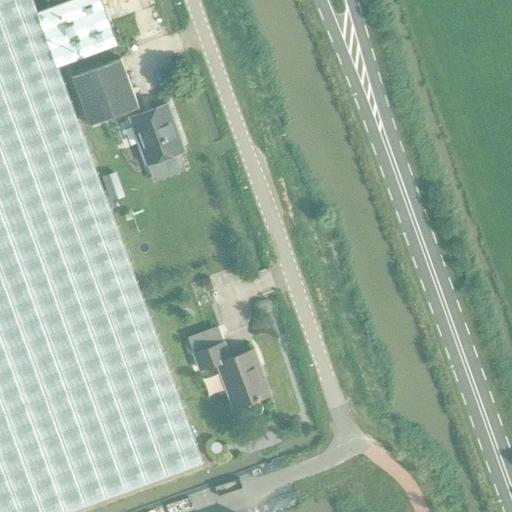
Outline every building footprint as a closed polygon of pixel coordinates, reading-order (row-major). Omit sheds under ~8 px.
[(0,0),(0,511),(63,511),(203,462),(58,65),(118,43),(102,0),(63,0),(38,10),(34,0),(0,0)] [(139,106),(121,57),(72,76),(90,124),(139,106)] [(168,103),(131,116),(148,163),(154,180),(187,168),(181,151),(171,123),(174,122),(168,103)] [(106,190),(119,185),(115,175),(102,180),(106,190)] [(211,276),(201,280),(204,288),(214,285),(211,276)] [(257,367),(261,366),(254,348),(230,357),(224,342),(195,353),(200,368),(217,362),(234,407),(267,395),(257,367)] [(178,511),(175,503),(152,511),(178,511)]
